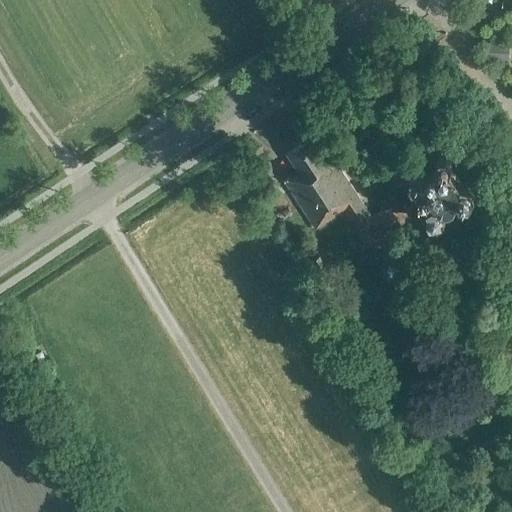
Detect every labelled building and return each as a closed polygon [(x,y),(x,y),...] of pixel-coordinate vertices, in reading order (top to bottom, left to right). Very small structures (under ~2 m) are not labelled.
[(486,44),(485,60),(508,61),(509,45),(486,44)] [(416,224),(400,199),(372,217),(333,157),(329,159),(314,136),(287,153),(298,171),(284,180),(316,228),(344,209),(368,246),(388,233),(392,239),(416,224)] [(353,142),(340,151),(346,160),(359,151),(353,142)] [(410,179),(410,180),(410,181),(410,182),(411,182),(411,183),(411,184),(412,184),(413,185),(413,186),(414,186),(415,186),(416,187),(417,187),(418,187),(428,203),(428,204),(428,205),(427,205),(427,206),(426,207),(426,208),(426,209),(426,210),(426,211),(426,212),(426,213),(426,214),(426,215),(427,215),(427,216),(428,217),(429,218),(430,219),(431,219),(432,220),(433,220),(434,220),(435,220),(436,220),(437,220),(438,220),(439,220),(440,219),(441,218),(442,218),(442,217),(443,216),(444,215),(444,214),(445,213),(446,212),(446,211),(443,207),(445,205),(446,205),(447,206),(448,206),(449,206),(451,208),(456,204),(455,202),(455,201),(456,201),(456,200),(456,199),(458,198),(459,199),(460,199),(460,200),(461,200),(462,200),(462,201),(463,201),(464,201),(465,201),(466,201),(467,201),(468,201),(468,200),(469,200),(470,200),(470,199),(471,199),(471,198),(472,198),(472,197),(473,197),(473,196),(474,195),(474,194),(474,193),(475,192),(475,191),(475,190),(474,189),(474,188),(474,187),(473,187),(473,186),(473,185),(472,185),(472,184),(471,184),(470,183),(469,183),(468,182),(467,182),(466,182),(465,182),(464,182),(463,182),(462,182),(461,182),(457,177),(458,177),(456,174),(456,175),(451,167),(451,166),(451,165),(451,164),(451,163),(451,162),(451,161),(451,160),(451,159),(450,158),(450,157),(449,157),(449,156),(448,156),(447,155),(446,155),(445,155),(445,154),(444,154),(443,154),(442,155),(441,155),(440,155),(440,156),(439,156),(439,157),(438,157),(438,158),(437,158),(437,159),(436,160),(436,161),(436,162),(436,163),(436,164),(437,165),(437,166),(438,167),(438,168),(425,176),(424,176),(424,175),(423,174),(422,173),(421,173),(421,172),(420,172),(419,172),(418,172),(417,172),(416,172),(415,172),(414,172),(414,173),(413,173),(412,174),(411,174),(411,175),(411,176),(410,176),(410,177),(410,178),(410,179)] [(41,351),(36,354),(39,359),(44,356),(41,351)]
